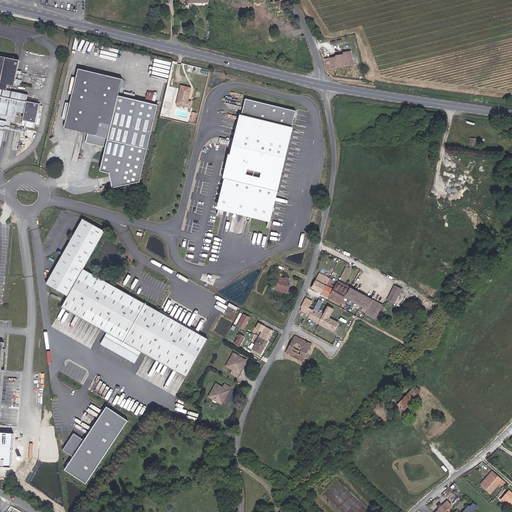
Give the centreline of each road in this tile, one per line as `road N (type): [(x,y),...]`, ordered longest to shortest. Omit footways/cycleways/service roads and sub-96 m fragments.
road 1 (residential): [(238,511),(234,456),(245,410),(306,288),(334,175),(323,85)]
road 2 (secondary): [(0,5),(323,85)]
road 3 (secondary): [(323,85),(511,114)]
road 4 (residential): [(411,511),(511,427)]
